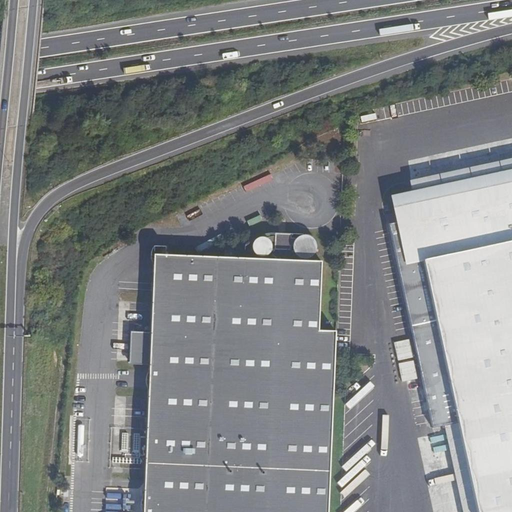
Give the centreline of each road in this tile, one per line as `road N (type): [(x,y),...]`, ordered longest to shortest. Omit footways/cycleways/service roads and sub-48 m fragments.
road 1 (trunk): [(14,342),(27,234),(61,193),(347,79),(511,28)]
road 2 (trunk): [(0,85),(511,7)]
road 3 (trunk): [(355,0),(0,53)]
road 4 (secondary): [(14,342),(13,237),(33,0)]
road 5 (secondary): [(8,511),(14,342)]
road 6 (secondary): [(13,0),(0,144)]
